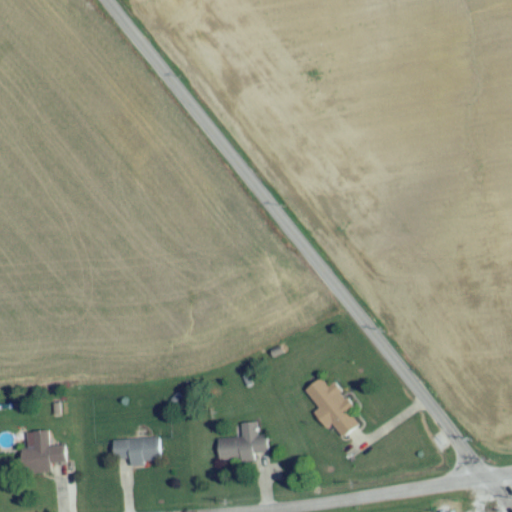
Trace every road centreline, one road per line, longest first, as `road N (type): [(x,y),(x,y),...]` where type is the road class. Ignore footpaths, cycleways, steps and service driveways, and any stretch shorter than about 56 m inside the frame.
road 1 (tertiary): [(338,294),(104,0)]
road 2 (tertiary): [(479,480),(338,294)]
road 3 (residential): [(479,480),(288,511)]
